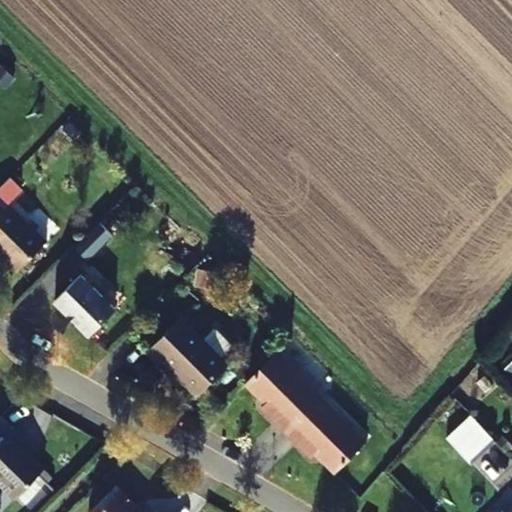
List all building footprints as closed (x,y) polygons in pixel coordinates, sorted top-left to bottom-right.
[(48,240),(9,201),(0,210),(0,250),(19,270),(48,240)] [(116,233),(102,220),(76,245),(90,259),(116,233)] [(119,308),(83,273),(56,300),(92,335),(119,308)] [(206,337),(185,316),(151,350),(163,362),(166,360),(199,394),(231,362),(224,356),(237,343),(218,325),(206,337)] [(324,392),(280,348),(246,382),(260,396),(264,396),(268,400),(262,405),(286,430),(324,392)] [(368,437),(324,392),(286,430),(310,454),(317,448),(320,452),(320,456),(334,470),(368,437)] [(30,443),(1,415),(0,415),(0,481),(16,498),(45,468),(25,448),(30,443)] [(496,441),(470,415),(446,438),(471,465),(496,441)] [(157,511),(156,511),(133,511),(138,506),(121,489),(98,511),(157,511)]
